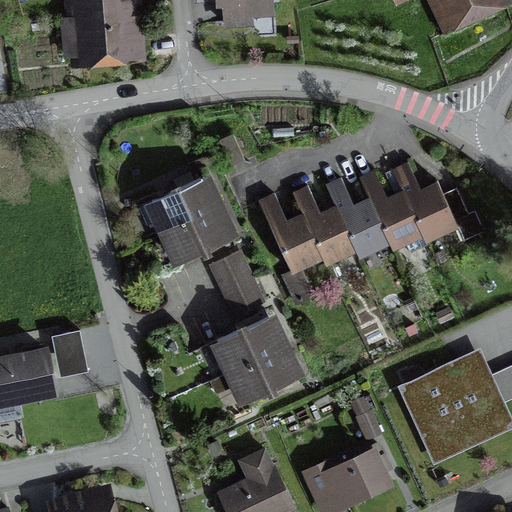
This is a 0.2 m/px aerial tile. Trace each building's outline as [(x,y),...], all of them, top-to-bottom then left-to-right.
[(146,65),(139,0),(66,0),(74,72),(146,65)] [(275,22),(273,0),(219,0),(221,12),(226,12),(228,33),(253,31),(252,24),(275,22)] [(395,0),(400,9),(420,0),(430,0),(448,39),(511,9),(511,1),(511,0),(395,0)] [(220,143),(231,167),(245,161),(234,137),(220,143)] [(404,195),(426,240),(429,248),(460,234),(463,240),(483,230),(474,213),(469,215),(457,189),(442,196),(438,186),(421,194),(409,168),(395,175),(404,195)] [(371,203),(392,248),(396,255),(426,240),(404,195),(388,202),(375,175),(360,182),(371,203)] [(159,233),(218,206),(204,177),(158,198),(155,192),(135,202),(146,225),(153,222),(159,233)] [(338,212),(360,257),(362,262),(392,248),(371,203),(355,211),(341,182),(327,188),(338,212)] [(304,218),(325,263),(329,272),(360,257),(338,212),(322,219),(309,191),(294,198),(304,218)] [(325,263),(304,218),(288,226),(276,200),(261,207),(292,271),(283,275),(296,302),(313,294),(303,273),(325,263)] [(218,206),(159,233),(165,247),(174,265),(232,238),(218,206)] [(264,305),(242,256),(212,269),(233,318),(264,305)] [(206,346),(219,374),(284,344),(271,316),(206,346)] [(82,333),(53,339),(62,384),(91,378),(82,333)] [(299,376),(284,344),(219,374),(234,406),(299,376)] [(48,350),(0,360),(0,412),(58,400),(48,350)] [(492,374),(481,350),(399,387),(434,462),(511,426),(511,419),(504,402),(492,374)] [(511,365),(492,374),(504,402),(511,398),(511,365)] [(294,511),(267,452),(240,464),(248,483),(221,496),(227,511),(294,511)] [(346,511),(395,490),(377,453),(339,470),(335,462),(304,476),(320,511),(346,511)] [(117,511),(111,489),(49,504),(51,511),(117,511)]
